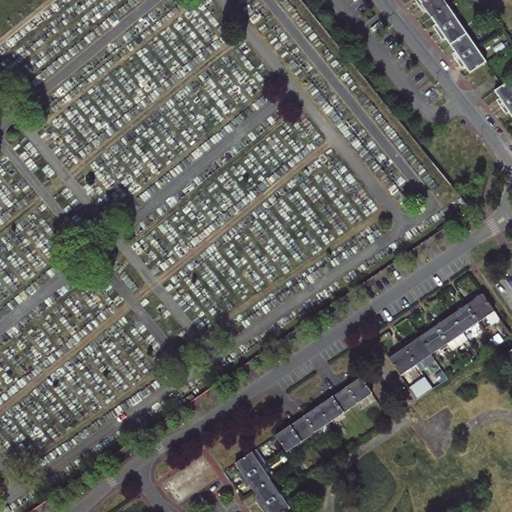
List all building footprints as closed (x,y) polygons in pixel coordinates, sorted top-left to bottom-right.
[(424,10),(430,19),(446,8),(441,0),(428,0),(418,7),(421,12),(424,10)] [(446,8),(430,19),(436,28),(434,30),(436,34),(456,22),(446,8)] [(465,36),(456,22),(436,34),(440,39),(442,38),(449,47),(465,36)] [(455,62),(474,50),(465,36),(449,47),(455,56),(453,58),(455,62)] [(484,64),(474,50),(455,62),(458,67),(461,65),(468,75),(484,64)] [(500,108),(511,100),(511,83),(510,80),(493,92),(499,100),(496,103),(500,108)] [(506,111),(511,118),(511,100),(500,108),(503,113),(506,111)] [(468,140),(459,129),(426,155),(451,185),(489,155),(473,136),(468,140)] [(471,300),(466,303),(479,323),(487,318),(492,325),(500,319),(483,295),(473,302),(471,300)] [(452,316),(464,333),(479,323),(466,303),(461,307),(462,309),(452,316)] [(440,320),(435,324),(448,344),(452,350),(468,339),(464,333),(452,316),(442,323),(440,320)] [(431,330),(421,337),(433,354),(448,344),(435,324),(429,328),(431,330)] [(409,342),(404,345),(417,365),(433,354),(421,337),(411,344),(409,342)] [(402,375),(417,365),(404,345),(398,349),(400,351),(390,358),(402,375)] [(417,397),(433,387),(426,376),(410,386),(417,397)] [(351,409),(372,395),(361,378),(340,392),(351,409)] [(330,423),(351,409),(340,392),(319,407),(330,423)] [(308,438),(330,423),(319,407),(297,422),(308,438)] [(287,452),(308,438),(297,422),(276,436),(287,452)] [(266,464),(256,450),(252,453),(262,467),(266,464)] [(240,476),(243,480),(262,467),(252,453),(236,464),(243,474),(240,476)] [(255,492),(271,481),(262,467),(243,480),(245,485),(248,483),(255,492)] [(258,504),(261,508),(281,494),(271,481),(255,492),(261,502),(258,504)] [(264,511),(267,510),(267,511),(285,511),(291,509),(281,494),(261,508),(264,511)]
